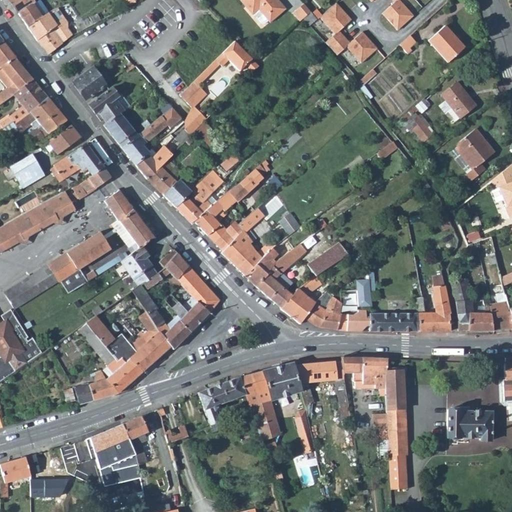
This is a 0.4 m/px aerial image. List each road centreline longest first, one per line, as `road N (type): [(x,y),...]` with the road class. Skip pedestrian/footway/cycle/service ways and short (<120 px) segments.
road 1 (secondary): [(0,9),(94,137),(264,323),(278,351)]
road 2 (secondary): [(278,351),(0,444)]
road 3 (secondary): [(511,344),(326,343),(278,351)]
road 4 (unknown): [(127,174),(0,268)]
